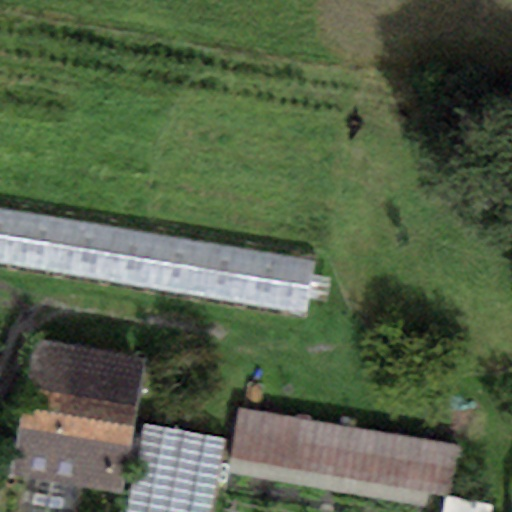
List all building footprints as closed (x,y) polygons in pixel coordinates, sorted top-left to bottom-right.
[(0,209),(0,261),(302,312),(310,262),(0,209)] [(143,362),(37,343),(15,468),(121,487),(143,362)] [(451,448),(241,413),(232,469),(441,504),(451,448)] [(209,511),(224,439),(143,423),(125,511),(209,511)] [(492,511),(494,504),(452,497),(449,511),(492,511)]
